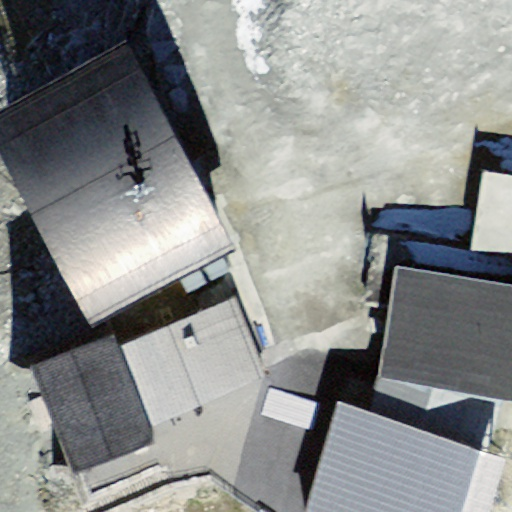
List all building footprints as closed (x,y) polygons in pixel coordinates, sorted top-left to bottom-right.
[(236,226),(125,1),(62,30),(0,58),(0,112),(86,296),(168,258),(182,288),(227,267),(213,236),(236,226)] [(511,167),(483,163),(468,263),(511,269),(511,167)] [(395,252),(379,360),(506,379),(511,380),(511,269),(468,263),(395,252)] [(108,313),(31,343),(76,458),(264,372),(235,291),(116,327),(108,313)] [(506,379),(379,360),(368,396),(487,428),(506,379)] [(368,396),(335,387),(316,457),(304,501),(345,511),(481,511),(503,432),(487,428),(368,396)]
